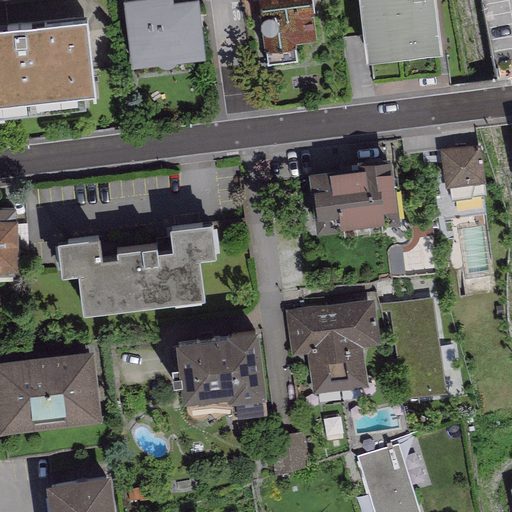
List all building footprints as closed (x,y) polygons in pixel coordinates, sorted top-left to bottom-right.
[(154,0),(122,0),(130,74),(158,70),(160,73),(163,75),(166,75),(169,75),(172,74),(175,71),(176,69),(205,65),(199,5),(173,8),(172,1),(155,3),(154,0)] [(295,50),(315,47),(309,0),(268,0),(256,1),(264,70),(297,66),(295,50)] [(433,0),(357,0),(366,72),(441,63),(433,0)] [(86,34),(0,43),(0,128),(86,119),(84,108),(94,107),(86,34)] [(463,133),(451,135),(452,142),(440,144),(444,176),(448,175),(450,195),(485,191),(482,170),(485,170),(480,138),(463,141),(463,133)] [(366,156),(309,163),(316,222),(341,219),(342,223),(385,218),(384,211),(399,209),(391,149),(365,152),(366,156)] [(15,200),(0,199),(0,269),(14,269),(14,262),(17,262),(15,200)] [(99,239),(58,244),(62,275),(78,273),(83,315),(204,300),(199,259),(216,257),(212,224),(171,229),(174,252),(157,254),(156,246),(142,247),(143,249),(117,252),(118,260),(102,262),(99,239)] [(373,291),(284,305),(292,352),(306,350),(313,390),(367,381),(360,339),(380,336),(373,291)] [(432,294),(379,301),(384,333),(392,332),(401,396),(445,390),(432,294)] [(228,321),(175,328),(183,388),(229,381),(229,386),(266,381),(257,313),(227,317),(228,321)] [(94,340),(0,351),(0,424),(103,412),(94,340)] [(279,466),(309,465),(307,430),(277,432),(279,466)] [(420,511),(398,441),(356,454),(375,511),(420,511)] [(116,511),(110,463),(46,471),(51,511),(116,511)]
